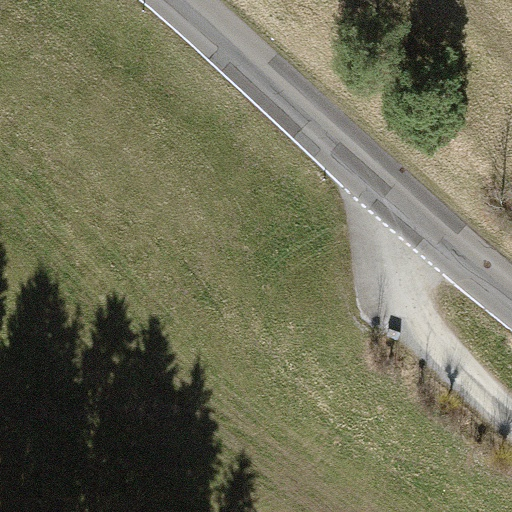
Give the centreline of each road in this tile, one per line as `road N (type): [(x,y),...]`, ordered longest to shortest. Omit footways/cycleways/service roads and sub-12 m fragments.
road 1 (tertiary): [(179,0),(419,219)]
road 2 (unclassified): [(419,219),(399,248),(391,285),(409,326),(511,419)]
road 3 (tertiary): [(419,219),(511,298)]
